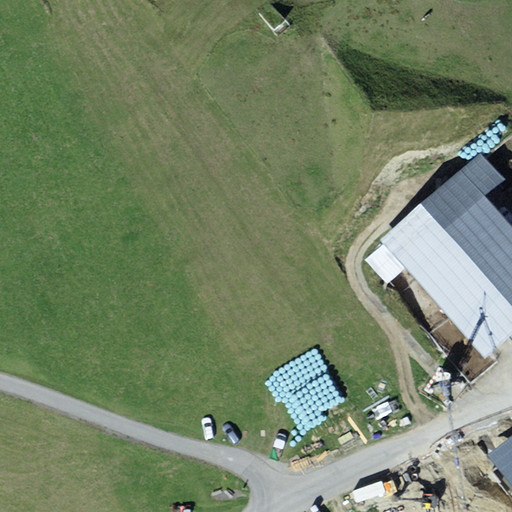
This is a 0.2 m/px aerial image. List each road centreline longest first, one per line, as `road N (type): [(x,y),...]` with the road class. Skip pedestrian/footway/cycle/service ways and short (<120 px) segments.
road 1 (track): [(0,375),(144,430),(229,448),(285,490)]
road 2 (unclassified): [(250,511),(511,392)]
